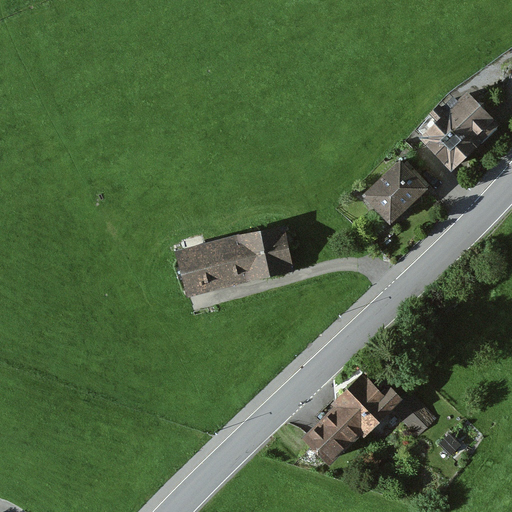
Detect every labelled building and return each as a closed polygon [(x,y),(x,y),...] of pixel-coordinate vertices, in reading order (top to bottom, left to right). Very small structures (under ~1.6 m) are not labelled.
[(497,127),(459,88),(418,128),(456,167),(497,127)] [(425,194),(400,169),(367,202),(392,227),(425,194)] [(297,271),(288,226),(173,249),(182,294),(297,271)] [(304,440),(328,465),(400,398),(370,366),(334,400),(340,406),(304,440)] [(436,422),(411,396),(393,414),(418,440),(436,422)] [(470,449),(459,439),(443,455),(454,465),(470,449)]
